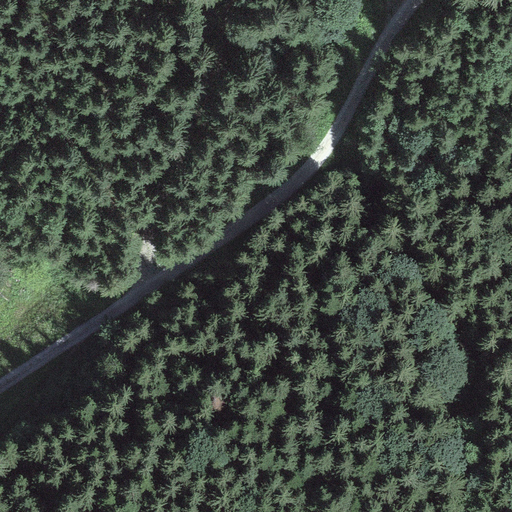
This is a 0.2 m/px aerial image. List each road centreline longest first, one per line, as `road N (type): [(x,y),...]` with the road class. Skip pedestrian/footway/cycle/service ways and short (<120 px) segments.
road 1 (track): [(409,0),(378,38),(323,166),(0,388)]
road 2 (track): [(220,0),(227,38),(155,218),(142,296)]
road 3 (track): [(103,323),(0,433)]
